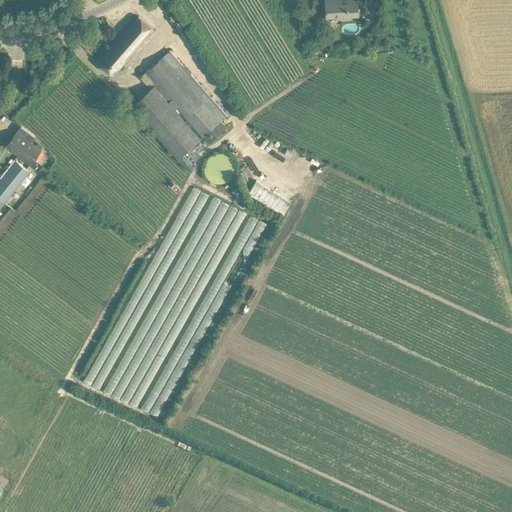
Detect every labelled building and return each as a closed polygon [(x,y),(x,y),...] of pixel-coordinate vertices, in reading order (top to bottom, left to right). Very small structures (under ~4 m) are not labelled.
[(154,8),(166,3),(164,0),(160,0),(152,4),(154,8)] [(348,15),(348,16),(359,16),(357,0),(325,0),(327,16),(348,15)] [(154,28),(139,15),(99,61),(114,74),(154,28)] [(134,103),(131,105),(142,117),(177,158),(200,139),(174,108),(176,106),(208,144),(226,128),(225,127),(219,121),(226,115),(215,102),(208,108),(184,80),(191,74),(171,50),(164,56),(146,71),(156,83),(151,88),(134,103)] [(19,128),(17,131),(24,137),(26,134),(21,130),(19,128)] [(40,149),(25,137),(24,137),(17,131),(7,144),(31,162),(40,149)] [(0,206),(29,170),(16,160),(0,179),(0,206)] [(256,179),(249,192),(284,213),(291,201),(256,179)] [(285,184),(295,187),(294,190),(299,191),(301,185),(287,180),(285,184)] [(201,189),(168,253),(175,257),(208,193),(201,189)] [(152,371),(143,366),(225,202),(218,198),(146,341),(146,335),(136,330),(110,383),(104,383),(105,377),(96,377),(93,384),(161,417),(220,298),(221,273),(228,274),(235,258),(241,261),(247,261),(267,222),(250,214),(239,237),(239,229),(247,212),(241,209),(233,208),(152,371)]
